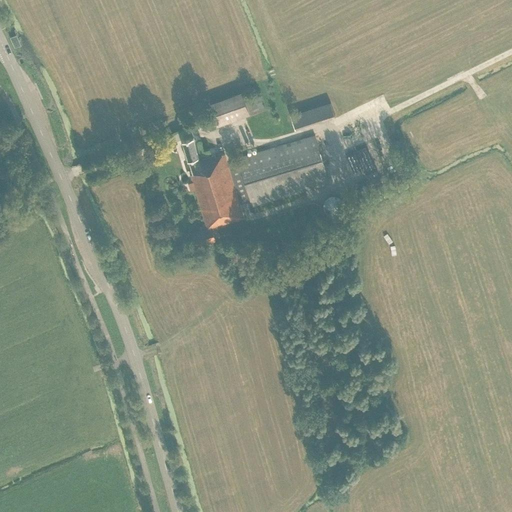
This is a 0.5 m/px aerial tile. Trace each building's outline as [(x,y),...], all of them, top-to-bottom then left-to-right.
[(14,45),(19,43),(15,35),(10,37),(14,45)] [(245,102),(242,92),(208,104),(213,119),(202,123),(205,130),(216,126),(217,128),(265,110),(260,97),(245,102)] [(295,129),(336,117),(330,102),(290,115),(295,129)] [(379,130),(373,133),(382,155),(388,152),(379,130)] [(329,181),(315,133),(237,155),(239,161),(229,164),(225,154),(216,157),(216,155),(200,160),(193,138),(183,141),(187,153),(186,154),(184,155),(186,159),(188,160),(189,159),(193,174),(191,175),(208,229),(192,234),(196,247),(217,240),(216,237),(221,235),(218,226),(245,217),(240,203),(251,200),(252,206),(329,181)] [(334,215),(335,215),(337,215),(338,214),(339,214),(340,213),(341,212),(342,212),(343,210),(343,209),(344,208),(344,207),(344,206),(344,204),(344,203),(344,202),(343,201),(343,200),(342,199),(341,198),(340,197),(339,196),(338,195),(337,195),(335,195),(334,195),(333,195),(332,195),(330,195),(329,196),(328,197),(327,197),(326,198),(326,199),(325,201),(324,202),(324,203),(324,204),(324,206),(324,207),(324,208),(325,209),(325,210),(326,211),(327,212),(328,213),(329,214),(330,214),(331,215),(333,215),(334,215)] [(248,234),(248,233),(248,232),(248,231),(248,230),(247,229),(246,228),(245,227),(244,226),(242,226),(241,226),(240,226),(239,226),(238,226),(236,227),(235,228),(234,229),(233,230),(233,231),(233,232),(232,233),(232,234),(233,235),(233,236),(233,237),(234,238),(235,239),(236,240),(237,241),(238,241),(240,242),(242,242),(243,241),(244,241),(245,240),(246,240),(246,239),(247,238),(247,237),(248,237),(248,236),(248,235),(248,234)] [(333,242),(333,253),(356,253),(356,241),(333,242)] [(328,303),(347,303),(346,291),(327,292),(328,303)] [(363,363),(382,361),(381,350),(362,352),(363,363)] [(356,388),(374,388),(374,376),(355,377),(356,388)] [(396,435),(398,424),(380,421),(378,432),(396,435)] [(351,470),(357,461),(338,448),(332,457),(351,470)]
